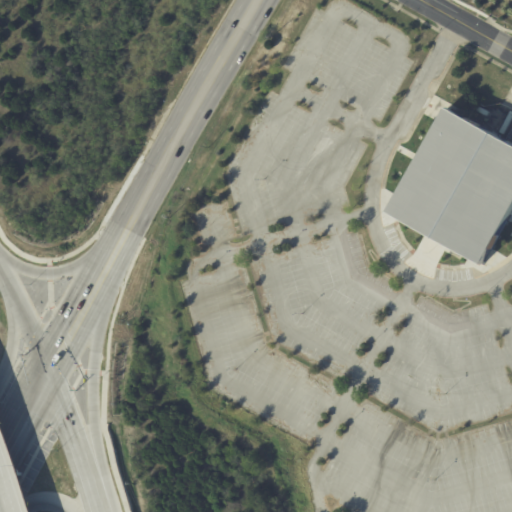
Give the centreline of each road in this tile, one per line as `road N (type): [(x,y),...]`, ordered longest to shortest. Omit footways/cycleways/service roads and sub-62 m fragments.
road 1 (secondary): [(111,250),(255,0)]
road 2 (secondary): [(101,506),(88,380),(111,250)]
road 3 (secondary): [(101,506),(51,372)]
road 4 (secondary): [(51,372),(111,250)]
road 5 (secondary): [(111,250),(66,276),(28,275),(0,257)]
